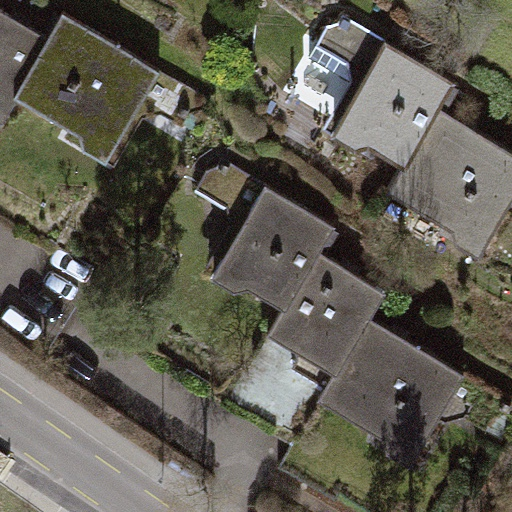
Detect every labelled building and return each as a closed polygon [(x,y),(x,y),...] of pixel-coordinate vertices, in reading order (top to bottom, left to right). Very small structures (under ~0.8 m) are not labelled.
[(438,73),(336,9),(276,105),(378,168),(438,73)] [(152,91),(56,29),(0,114),(0,133),(88,190),(152,91)] [(0,109),(31,63),(0,41),(0,109)] [(511,194),(511,156),(433,105),(372,197),(469,260),(511,194)] [(129,247),(230,310),(292,211),(192,148),(129,247)] [(217,346),(312,402),(369,305),(273,250),(217,346)] [(450,402),(347,344),(288,448),(391,506),(450,402)]
